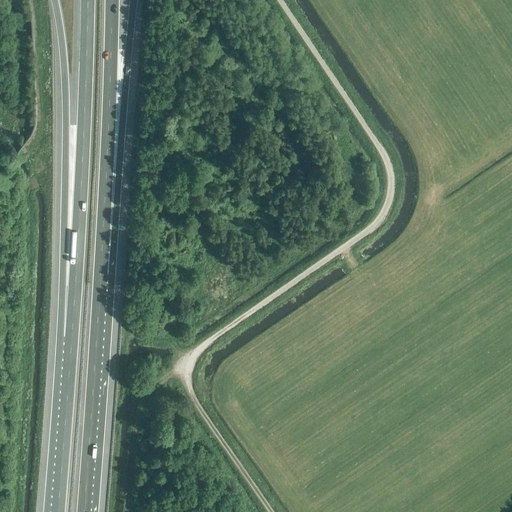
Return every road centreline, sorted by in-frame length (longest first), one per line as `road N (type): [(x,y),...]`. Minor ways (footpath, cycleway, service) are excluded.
road 1 (unclassified): [(195,401),(187,377),(195,353),(365,231),(391,188),(377,145),(280,0)]
road 2 (motorway): [(54,0),(71,338)]
road 3 (motorway): [(87,0),(71,338)]
road 4 (motorway): [(100,274),(133,0)]
road 5 (motorway): [(100,274),(114,0)]
road 6 (motorway): [(82,511),(100,274)]
road 7 (motorway): [(71,338),(56,511)]
